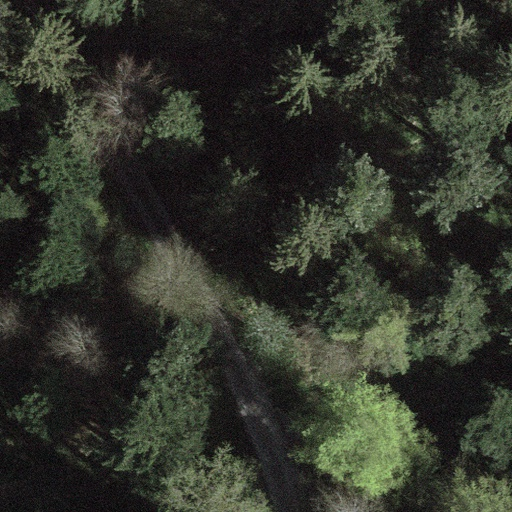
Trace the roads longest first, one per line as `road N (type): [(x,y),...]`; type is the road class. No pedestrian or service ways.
road 1 (track): [(292,511),(280,453),(36,0)]
road 2 (track): [(140,511),(511,361)]
